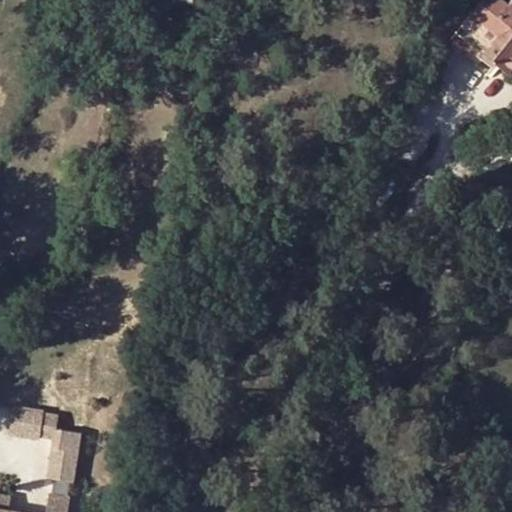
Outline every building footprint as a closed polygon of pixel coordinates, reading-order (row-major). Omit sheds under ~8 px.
[(176,7),(193,4),(192,0),(157,0),(142,4),(146,19),(177,12),(176,7)] [(511,5),(509,3),(505,9),(493,0),(484,0),(450,45),(476,65),(481,59),(505,79),(511,69),(511,5)] [(85,265),(93,260),(87,252),(79,257),(85,265)] [(46,475),(76,479),(82,429),(58,426),(60,410),(13,404),(9,433),(51,439),(46,475)] [(71,493),(73,481),(52,477),(50,489),(71,493)] [(38,511),(32,511),(1,507),(3,492),(0,491),(0,511),(60,511),(64,493),(42,490),(38,511)]
